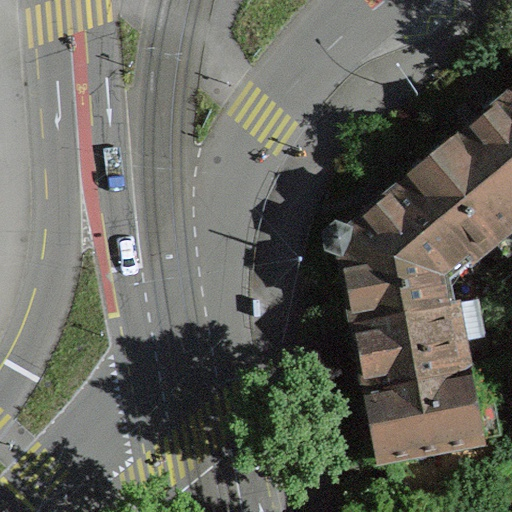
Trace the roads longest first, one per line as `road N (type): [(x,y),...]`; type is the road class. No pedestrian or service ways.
road 1 (primary): [(217,244),(237,158),(264,114),(365,0)]
road 2 (primary): [(260,511),(217,244)]
road 3 (tertiary): [(99,149),(48,314),(0,398)]
road 4 (primary): [(99,149),(138,362)]
road 5 (tertiary): [(0,501),(138,362)]
road 6 (primary): [(138,362),(167,511)]
road 7 (primary): [(79,0),(99,149)]
road 8 (tertiary): [(138,362),(217,244)]
